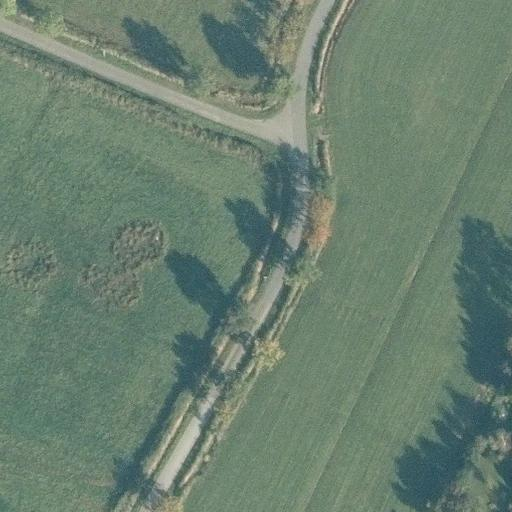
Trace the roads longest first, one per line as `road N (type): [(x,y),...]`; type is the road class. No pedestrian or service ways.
road 1 (residential): [(149,511),(282,276),(296,230),(294,146)]
road 2 (unclassified): [(294,146),(0,29)]
road 3 (unclassified): [(325,0),(297,69),(294,146)]
